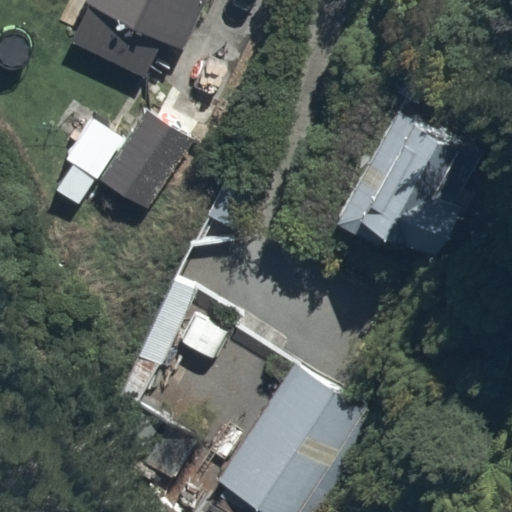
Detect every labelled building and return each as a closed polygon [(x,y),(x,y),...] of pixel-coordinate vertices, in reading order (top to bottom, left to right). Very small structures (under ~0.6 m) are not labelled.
[(205,0),(82,0),(68,35),(171,80),(205,0)] [(122,126),(96,108),(60,159),(135,212),(194,127),(145,92),(122,126)] [(456,119),(405,94),(352,202),(443,245),(470,189),(431,170),(456,119)] [(247,296),(177,260),(117,377),(156,397),(112,482),(165,510),(227,390),(165,357),(175,337),(215,358),(247,296)] [(309,511),(378,392),(291,342),(217,472),(286,511),(309,511)]
